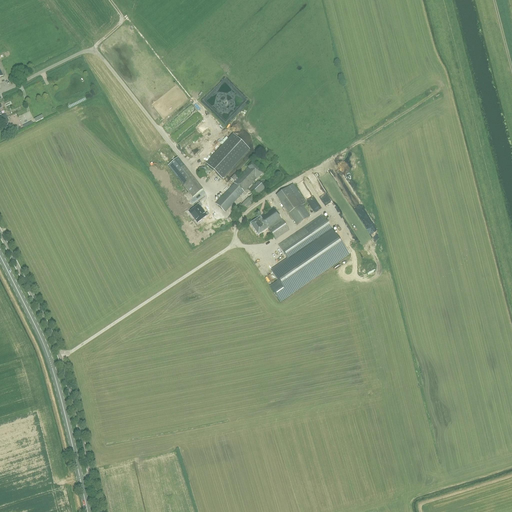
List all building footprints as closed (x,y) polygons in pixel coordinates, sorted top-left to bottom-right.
[(222,179),(250,150),(233,134),(206,164),(222,179)] [(257,179),(263,174),(251,163),(237,179),(236,178),(237,177),(234,175),(231,179),(233,181),(234,180),(235,182),(234,183),(234,184),(216,204),(225,212),(244,192),(256,179),(257,179)] [(174,174),(193,198),(203,190),(193,178),(184,166),(174,174)] [(208,173),(205,168),(199,169),(197,174),(200,178),(206,177),(208,173)] [(303,181),(307,191),(310,189),(312,194),(315,192),(309,179),(303,181)] [(256,197),(264,188),(258,181),(249,190),(253,194),(249,198),(241,205),(240,204),(237,207),(242,213),(245,210),(246,210),(251,204),(257,198),(256,197)] [(292,187),(276,198),(287,214),(288,214),(296,226),(308,218),(300,206),(304,204),(292,187)] [(322,194),(328,204),(335,200),(330,190),(322,194)] [(202,207),(199,203),(197,206),(198,207),(191,215),(199,224),(207,217),(210,215),(207,213),(205,215),(200,209),(202,207)] [(289,230),(274,208),(260,217),(250,224),(258,236),(268,229),(275,240),(289,230)] [(349,255),(322,215),(278,245),(288,259),(275,268),(275,269),(272,272),(280,283),(277,284),(277,285),(276,286),(275,287),(275,288),(275,289),(275,290),(275,291),(275,292),(275,293),(276,295),(277,296),(278,297),(279,298),(280,299),(281,299),(282,299),(283,299),(284,299),(286,299),(287,298),(349,255)]
